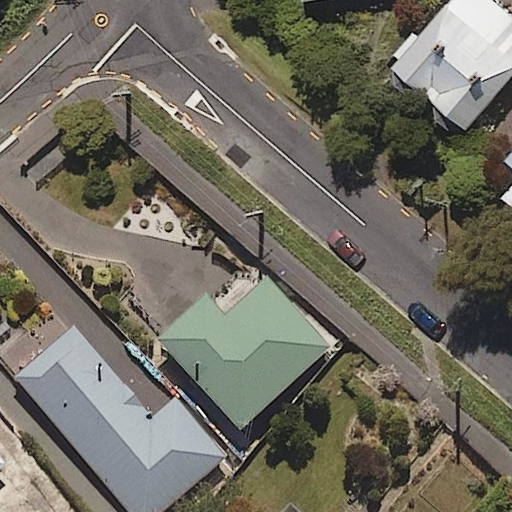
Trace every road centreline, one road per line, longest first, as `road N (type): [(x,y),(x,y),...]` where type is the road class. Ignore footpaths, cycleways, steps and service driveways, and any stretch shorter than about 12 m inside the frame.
road 1 (residential): [(106,0),(511,353)]
road 2 (residential): [(103,0),(0,99)]
